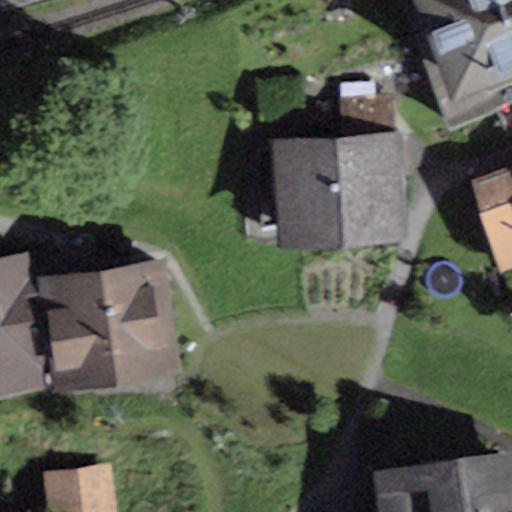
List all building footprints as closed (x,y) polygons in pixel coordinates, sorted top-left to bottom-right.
[(511,0),(406,0),(452,122),(511,97),(511,0)] [(257,144),(262,224),(401,214),(396,137),(391,138),(389,97),(349,100),(351,139),(257,144)] [(511,165),(477,178),(505,261),(511,259),(511,165)] [(53,352),(55,369),(177,352),(165,264),(63,279),(59,257),(0,265),(0,364),(30,360),(29,356),(53,352)] [(511,511),(511,489),(508,490),(504,458),(394,470),(398,511),(511,511)] [(50,474),(54,511),(113,511),(108,467),(50,474)]
